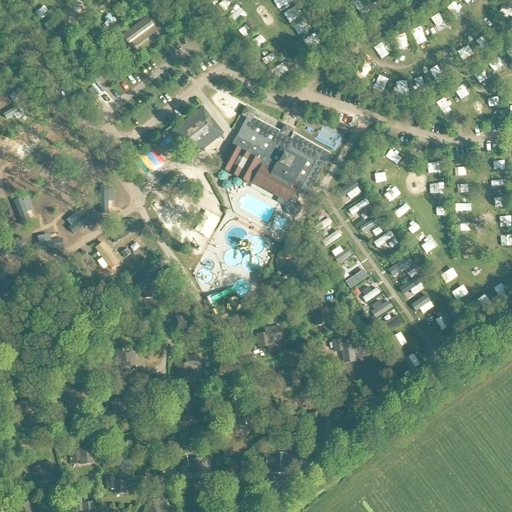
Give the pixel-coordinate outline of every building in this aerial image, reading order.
[(236,0),(221,0),(219,2),(225,10),(237,2),(236,0)] [(362,18),(369,14),(361,0),(354,5),(362,18)] [(458,2),(450,7),(457,20),(466,15),(458,2)] [(240,9),(230,17),(237,24),(246,16),(240,9)] [(131,55),(132,54),(137,51),(134,47),(151,35),(157,31),(155,28),(156,28),(156,27),(156,26),(156,24),(155,24),(155,23),(154,22),(153,22),(152,21),(151,21),(149,21),(147,18),(142,21),(121,37),(124,40),(123,40),(122,41),(121,42),(121,43),(120,44),(120,46),(120,47),(120,48),(120,49),(121,50),(122,51),(122,52),(123,53),(125,54),(126,55),(127,55),(128,55),(130,55),(131,55)] [(260,34),(252,41),(259,50),(267,42),(260,34)] [(317,34),(303,40),(307,49),(321,44),(317,34)] [(7,66),(1,69),(5,74),(10,71),(7,66)] [(23,88),(17,91),(21,97),(26,93),(23,88)] [(6,112),(9,119),(26,111),(23,104),(6,112)] [(278,131),(254,118),(225,171),(254,187),(255,185),(294,206),(299,197),(298,196),(299,193),(306,196),(306,197),(330,154),(281,127),(278,131)] [(13,140),(17,147),(37,137),(33,130),(13,140)] [(437,175),(447,173),(445,161),(435,162),(437,175)] [(457,176),(471,173),(470,164),(455,166),(457,176)] [(499,179),(499,188),(511,188),(510,178),(499,179)] [(353,199),(365,193),(358,180),(338,189),(343,199),(351,195),(353,199)] [(100,214),(108,214),(108,186),(99,187),(100,214)] [(355,216),(373,203),(367,195),(349,208),(355,216)] [(460,205),(460,215),(469,214),(469,204),(460,205)] [(439,205),(439,216),(450,216),(449,205),(439,205)] [(318,233),(335,223),(332,217),(314,227),(318,233)] [(378,217),(361,227),(365,233),(381,223),(378,217)] [(463,232),(473,231),(471,221),(461,223),(463,232)] [(341,231),(323,239),(326,246),(344,237),(341,231)] [(375,241),(379,248),(397,237),(394,231),(375,241)] [(125,251),(136,262),(151,246),(140,235),(125,251)] [(37,253),(64,248),(62,239),(35,245),(37,253)] [(101,260),(106,269),(120,260),(108,241),(99,247),(105,257),(101,260)] [(464,251),(473,251),(472,241),(463,241),(464,251)] [(342,262),(357,255),(353,247),(338,254),(342,262)] [(82,261),(88,257),(85,252),(79,256),(82,261)] [(361,257),(347,266),(353,277),(368,268),(361,257)] [(411,257),(394,268),(398,274),(415,264),(411,257)] [(281,263),(280,260),(276,260),(277,271),(281,270),(282,276),(299,274),(297,262),(281,263)] [(414,265),(410,267),(416,275),(420,272),(414,265)] [(267,290),(273,280),(260,273),(255,283),(267,290)] [(346,275),(341,279),(344,284),(349,280),(346,275)] [(401,285),(405,294),(414,290),(416,294),(428,289),(421,276),(401,285)] [(159,297),(156,279),(142,281),(142,283),(135,284),(136,294),(143,293),(144,299),(159,297)] [(499,288),(507,299),(511,295),(511,289),(507,283),(499,288)] [(470,285),(456,291),(459,300),(474,295),(470,285)] [(364,298),(368,303),(384,292),(380,286),(364,298)] [(357,290),(352,293),(356,298),(360,294),(357,290)] [(419,311),(434,302),(429,294),(414,303),(419,311)] [(490,311),(499,305),(491,294),(483,300),(490,311)] [(378,319),(396,307),(391,299),(373,311),(378,319)] [(315,326),(327,325),(327,313),(330,312),(330,307),(314,308),(314,303),(309,303),(309,317),(315,317),(315,326)] [(451,328),(458,324),(448,309),(442,314),(451,328)] [(389,332),(406,323),(402,315),(385,324),(389,332)] [(258,348),(270,346),(270,343),(283,341),(281,326),(264,329),(265,334),(256,336),(258,348)] [(362,348),(359,336),(346,339),(347,342),(342,343),(342,340),(332,342),(334,353),(341,352),(343,365),(355,363),(353,350),(362,348)] [(129,354),(129,349),(114,351),(116,365),(123,364),(123,367),(135,366),(134,353),(129,354)] [(179,378),(191,377),(189,368),(200,366),(198,357),(185,358),(185,365),(177,366),(179,378)] [(297,388),(295,375),(299,374),(298,370),(280,372),(281,379),(284,379),(285,389),(297,388)] [(69,396),(68,391),(54,392),(55,406),(62,405),(62,409),(74,409),(74,396),(69,396)] [(126,412),(124,399),(111,401),(114,414),(120,413),(121,419),(130,418),(129,411),(126,412)] [(19,416),(32,415),(31,412),(39,411),(39,401),(18,403),(19,416)] [(198,417),(198,406),(178,406),(178,415),(182,415),(182,422),(194,422),(194,417),(198,417)] [(233,432),(245,429),(244,423),(253,421),(251,410),(230,414),(233,432)] [(321,421),(320,414),(309,415),(310,430),(319,430),(319,433),(331,432),(330,420),(321,421)] [(76,464),(76,462),(79,462),(80,465),(92,463),(91,448),(79,449),(79,451),(69,452),(70,465),(76,464)] [(287,457),(287,454),(272,454),(271,457),(265,456),(265,467),(271,467),(271,474),(287,474),(287,468),(289,468),(289,458),(287,457)] [(250,465),(258,460),(255,455),(247,459),(250,465)] [(189,461),(188,456),(182,456),(183,468),(190,467),(190,473),(203,472),(202,468),(208,467),(207,459),(201,460),(201,459),(189,461)] [(245,460),(239,464),(242,469),(248,465),(245,460)] [(36,481),(47,477),(47,476),(55,473),(51,462),(31,470),(36,481)] [(113,482),(113,478),(106,478),(107,490),(113,490),(114,494),(126,493),(125,481),(113,482)] [(248,506),(246,493),(246,485),(227,487),(229,502),(235,501),(236,507),(248,506)] [(81,504),(81,499),(74,500),(75,511),(79,511),(82,511),(94,511),(94,502),(81,504)] [(148,511),(161,511),(159,500),(147,503),(148,511)] [(31,511),(27,502),(16,507),(18,511),(31,511)]
